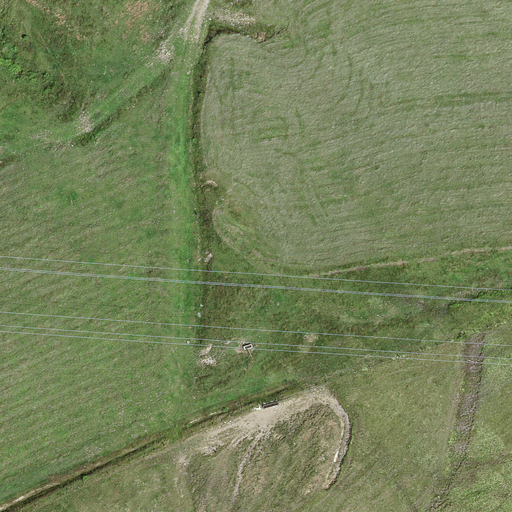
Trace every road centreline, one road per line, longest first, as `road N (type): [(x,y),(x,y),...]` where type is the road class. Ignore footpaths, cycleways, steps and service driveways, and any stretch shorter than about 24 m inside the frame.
road 1 (track): [(215,0),(204,17),(185,122),(196,271),(197,511)]
road 2 (track): [(0,158),(105,120),(204,17)]
